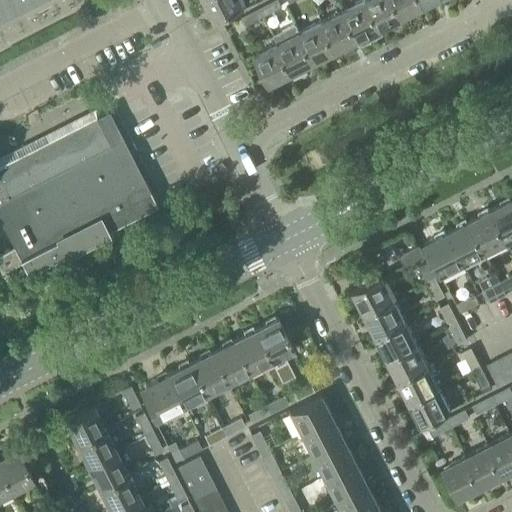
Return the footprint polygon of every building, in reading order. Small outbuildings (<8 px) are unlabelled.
[(0,0),(0,18),(35,0),(0,0)] [(203,0),(215,21),(245,6),(241,0),(203,0)] [(263,16),(281,7),(277,0),(273,0),(259,8),(263,16)] [(373,33),(382,28),(367,0),(361,0),(343,9),(359,40),(360,40),(362,45),(376,38),(373,33)] [(367,0),(382,28),(403,17),(394,0),(367,0)] [(394,0),(403,17),(426,5),(423,0),(394,0)] [(245,26),(263,16),(259,8),(240,17),(245,26)] [(338,51),(359,40),(343,9),(322,21),(338,51)] [(316,62),(338,51),(322,21),(300,32),(316,62)] [(300,32),(299,32),(295,24),(272,35),(277,44),(278,44),(293,74),(316,62),(300,32)] [(271,86),(293,74),(278,44),(277,44),(255,55),(271,86)] [(156,204),(149,190),(107,109),(0,164),(0,198),(0,213),(29,270),(156,204)] [(511,198),(490,210),(506,241),(511,238),(511,198)] [(484,252),(506,241),(490,210),(468,221),(484,252)] [(463,263),(484,252),(468,221),(447,232),(463,263)] [(440,275),(463,263),(447,232),(424,243),(440,275)] [(426,282),(435,277),(419,245),(398,255),(403,266),(415,260),(426,282)] [(0,265),(3,271),(21,261),(14,247),(0,254),(0,265)] [(365,313),(395,298),(383,275),(354,291),(365,313)] [(504,290),(511,286),(511,275),(499,282),(504,290)] [(435,300),(444,296),(435,277),(426,282),(435,300)] [(485,300),(504,290),(499,282),(481,291),(485,300)] [(460,313),(478,303),(474,294),(455,304),(460,313)] [(377,335),(406,320),(395,298),(365,313),(377,335)] [(448,326),(457,322),(448,303),(438,308),(448,326)] [(278,319),(255,330),(271,362),(281,382),(294,375),(284,355),(293,351),(278,319)] [(388,357),(418,342),(406,320),(377,335),(388,357)] [(458,345),(467,340),(457,322),(448,326),(458,345)] [(249,373),(271,362),(255,330),(233,341),(249,373)] [(227,384),(249,373),(233,341),(211,352),(227,384)] [(400,379),(429,364),(418,342),(388,357),(400,379)] [(471,370),(480,366),(470,347),(461,352),(471,370)] [(205,395),(227,384),(211,352),(190,363),(205,395)] [(507,380),(511,377),(511,362),(507,353),(496,359),(507,380)] [(497,386),(507,380),(496,359),(486,364),(497,386)] [(183,406),(205,395),(190,363),(168,374),(183,406)] [(411,401),(440,386),(429,364),(400,379),(411,401)] [(480,388),(489,384),(480,366),(471,370),(480,388)] [(148,389),(140,392),(154,420),(162,417),(183,406),(168,374),(146,385),(148,389)] [(310,383),(291,393),(295,402),(314,392),(312,388),(310,383)] [(129,386),(121,390),(131,410),(140,405),(130,386),(129,386)] [(440,386),(411,401),(423,424),(452,409),(440,386)] [(511,393),(508,386),(490,395),(495,404),(511,395),(511,393)] [(302,432),(333,416),(322,393),(290,410),(302,432)] [(270,414),(289,404),(284,395),(265,405),(270,414)] [(490,395),(471,405),(476,414),(495,404),(490,395)] [(95,405),(66,420),(78,442),(107,428),(95,405)] [(252,423),(270,414),(265,405),(247,414),(252,423)] [(450,427),(469,417),(464,409),(446,418),(450,427)] [(143,412),(134,417),(145,437),(154,432),(143,412)] [(313,454),(345,437),(333,416),(302,432),(313,454)] [(226,436),(245,427),(240,418),(222,427),(226,436)] [(446,418),(427,428),(432,437),(450,427),(446,418)] [(208,445),(226,436),(222,427),(203,436),(208,445)] [(107,428),(78,442),(89,465),(118,450),(107,428)] [(260,454),(268,449),(259,431),(250,436),(260,454)] [(154,432),(145,437),(154,455),(163,451),(154,432)] [(511,438),(510,434),(487,445),(503,475),(511,469),(511,438)] [(324,476),(356,460),(345,437),(313,454),(324,476)] [(183,458),(201,449),(197,440),(178,449),(183,458)] [(480,486),(503,475),(487,445),(465,456),(480,486)] [(271,476),(279,471),(268,449),(260,454),(271,476)] [(0,468),(13,494),(35,482),(19,450),(0,459),(0,468)] [(118,450),(89,465),(101,487),(129,473),(118,450)] [(183,478),(205,467),(199,456),(178,467),(183,478)] [(465,456),(443,468),(458,497),(480,486),(465,456)] [(167,482),(176,477),(166,457),(157,462),(167,482)] [(336,498),(367,482),(356,460),(324,476),(336,498)] [(189,489),(210,479),(205,467),(183,478),(189,489)] [(0,499),(13,494),(0,468),(0,499)] [(282,498),(290,493),(279,471),(271,476),(282,498)] [(112,510),(141,495),(129,473),(101,487),(112,510)] [(177,500),(186,495),(176,477),(167,482),(177,500)] [(194,500),(216,489),(210,479),(189,489),(194,500)] [(342,511),(362,511),(379,503),(367,482),(336,498),(342,511)] [(199,510),(221,499),(216,489),(194,500),(199,510)] [(289,511),(299,511),(290,493),(282,498),(289,511)] [(158,511),(154,503),(147,507),(141,495),(112,510),(112,511),(158,511)] [(200,511),(221,511),(226,510),(221,499),(199,510),(200,511)] [(182,511),(193,511),(189,502),(180,507),(182,511)] [(383,511),(379,503),(362,511),(383,511)]
